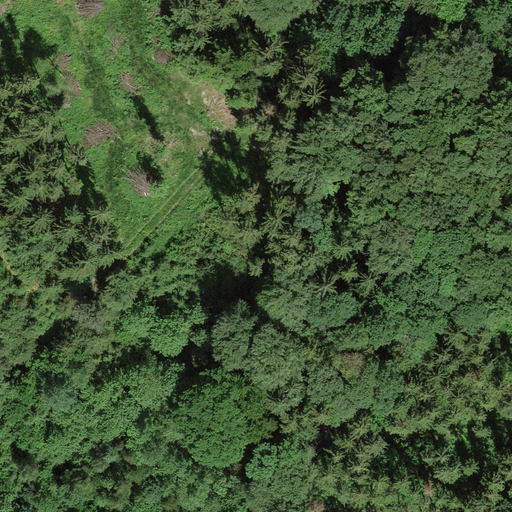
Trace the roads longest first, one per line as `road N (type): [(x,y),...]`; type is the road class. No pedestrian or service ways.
road 1 (track): [(474,0),(258,130),(138,232),(0,381)]
road 2 (track): [(511,289),(265,511)]
